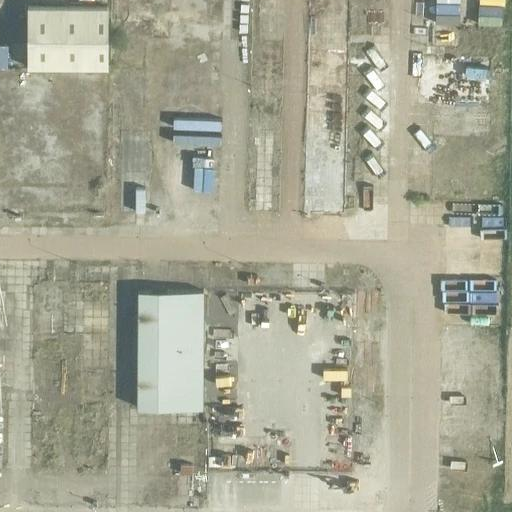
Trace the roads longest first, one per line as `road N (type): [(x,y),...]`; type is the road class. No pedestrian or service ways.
road 1 (unknown): [(121,511),(122,244)]
road 2 (unknown): [(318,246),(315,511)]
road 3 (unknown): [(404,247),(411,511)]
road 4 (unknown): [(404,247),(397,0)]
road 5 (unknown): [(294,0),(299,246)]
road 6 (unknown): [(122,244),(299,246)]
road 7 (unknown): [(0,242),(122,244)]
